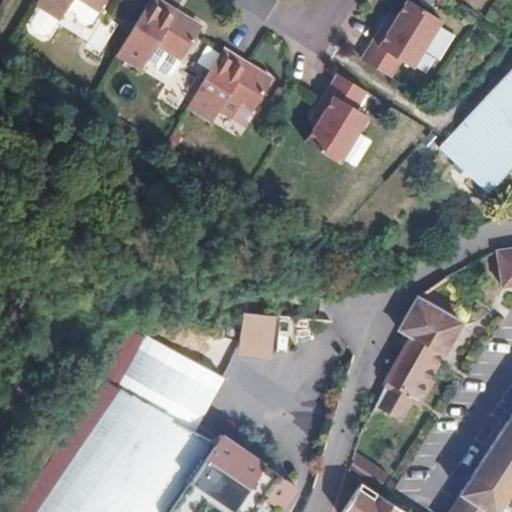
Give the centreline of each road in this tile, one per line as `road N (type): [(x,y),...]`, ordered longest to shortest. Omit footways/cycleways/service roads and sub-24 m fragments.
road 1 (residential): [(511,239),(489,242),(404,288),(368,357),(316,511)]
road 2 (residential): [(255,0),(322,40),(347,0)]
